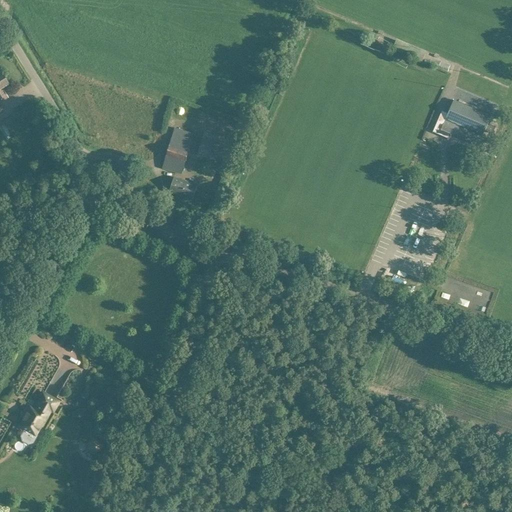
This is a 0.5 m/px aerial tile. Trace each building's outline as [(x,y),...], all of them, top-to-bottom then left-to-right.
[(492,116),(455,100),(448,114),(442,111),(432,131),(445,137),(447,132),(479,145),(486,128),(493,131),(495,124),(490,121),(492,116)] [(9,124),(3,127),(1,123),(0,123),(0,137),(12,133),(9,124)] [(163,168),(172,171),(182,174),(194,134),(175,128),(163,168)] [(197,155),(221,163),(228,141),(205,133),(197,155)] [(169,192),(193,199),(198,185),(174,177),(169,192)] [(35,410),(29,406),(18,426),(25,429),(21,436),(22,441),(28,444),(32,443),(36,436),(35,435),(50,410),(52,412),(58,402),(63,405),(63,404),(42,392),(36,403),(38,404),(35,410)] [(104,444),(93,437),(91,442),(90,450),(98,454),(104,444)]
